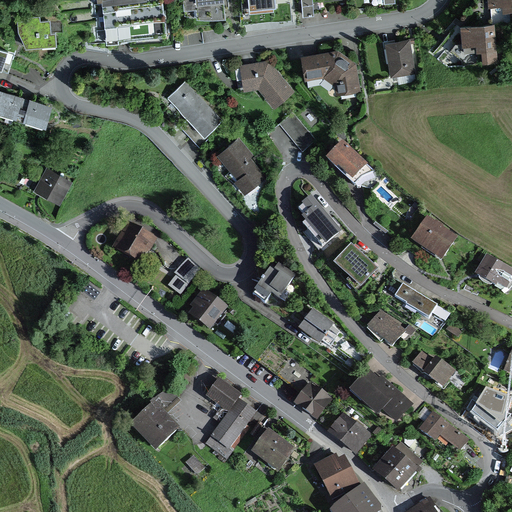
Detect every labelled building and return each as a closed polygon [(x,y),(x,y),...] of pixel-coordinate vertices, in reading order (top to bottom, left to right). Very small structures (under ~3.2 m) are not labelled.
[(161,0),(95,0),(98,41),(164,36),(161,0)] [(395,0),(302,0),(304,12),(396,2),(395,0)] [(511,0),(487,0),(488,6),(500,5),(501,12),(511,10),(511,0)] [(52,17),(19,20),(20,33),(28,45),(58,43),(57,30),(53,30),(52,17)] [(494,24),(459,27),(461,47),(473,46),(474,52),(496,51),(494,24)] [(416,73),(411,40),(389,43),(394,76),(416,73)] [(16,51),(0,46),(0,68),(9,72),(16,51)] [(310,79),(329,77),(339,84),(340,93),(361,91),(358,64),(342,51),(307,55),(310,79)] [(262,87),(278,106),(296,91),(269,61),(242,66),(247,90),(262,87)] [(223,119),(184,82),(169,98),(208,135),(223,119)] [(26,101),(2,93),(0,97),(0,113),(20,120),(26,101)] [(51,109),(26,101),(20,120),(45,128),(51,109)] [(301,151),(314,142),(294,115),(282,124),(301,151)] [(190,136),(199,144),(206,137),(197,129),(190,136)] [(239,137),(219,154),(239,179),(236,182),(246,194),(267,178),(250,157),(253,154),(239,137)] [(371,165),(346,144),(332,159),(357,181),(371,165)] [(73,179),(48,166),(36,190),(61,202),(73,179)] [(342,231),(312,195),(295,209),(325,245),(342,231)] [(460,240),(429,219),(414,239),(446,261),(460,240)] [(156,239),(128,223),(114,249),(142,265),(156,239)] [(351,244),(334,264),(361,289),(379,269),(351,244)] [(511,289),(511,269),(489,255),(481,274),(509,292),(511,289)] [(184,286),(200,270),(186,256),(170,273),(184,286)] [(274,266),(255,295),(268,304),(274,295),(281,300),(297,275),(282,265),(279,270),(274,266)] [(437,305),(402,284),(395,296),(407,303),(406,305),(429,318),(437,305)] [(229,308),(204,291),(192,308),(195,310),(191,316),(212,331),(229,308)] [(335,324),(314,310),(301,329),(322,343),(335,324)] [(408,331),(383,311),(370,326),(395,347),(408,331)] [(457,372),(437,358),(434,361),(422,353),(414,365),(446,387),(457,372)] [(372,370),(354,390),(378,412),(381,408),(396,421),(413,403),(383,376),(381,379),(372,370)] [(242,396),(220,379),(207,397),(230,413),(239,400),(242,396)] [(308,382),(295,400),(320,418),(333,401),(308,382)] [(483,420),(511,424),(511,400),(479,396),(476,413),(484,414),(483,420)] [(256,412),(239,400),(230,413),(213,436),(230,448),(256,412)] [(181,429),(155,402),(131,424),(157,451),(181,429)] [(471,440),(434,412),(421,430),(437,441),(441,435),(462,451),(471,440)] [(372,434),(343,413),(329,432),(358,453),(372,434)] [(296,450),(269,431),(253,454),(280,472),(296,450)] [(394,447),(373,470),(398,493),(419,470),(394,447)] [(336,454),(314,465),(332,498),(358,485),(344,456),(339,458),(336,454)] [(192,459),(187,464),(198,474),(203,468),(192,459)] [(365,485),(334,507),(337,511),(383,511),(384,511),(365,485)] [(423,502),(407,511),(437,511),(431,497),(423,502)]
